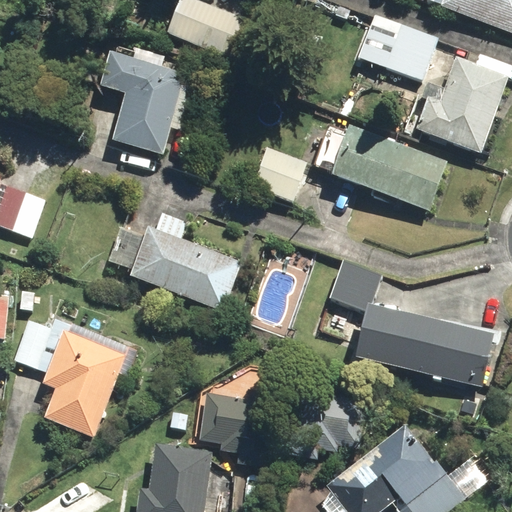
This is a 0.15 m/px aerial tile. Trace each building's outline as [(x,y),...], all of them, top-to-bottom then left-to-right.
[(190,0),(185,0),(170,37),(233,62),(249,23),(190,0)] [(445,10),(444,11),(511,36),(511,0),(429,0),(428,4),(445,10)] [(425,85),(441,41),(402,26),(386,71),(425,85)] [(189,77),(114,55),(104,91),(129,98),(116,145),(165,159),(189,77)] [(432,101),(420,134),(484,157),(511,82),(511,80),(460,61),(443,106),(432,101)] [(354,129),(336,179),(433,215),(451,165),(354,129)] [(310,165),(270,151),(255,193),(295,207),(310,165)] [(48,203),(3,187),(0,194),(0,229),(34,242),(48,203)] [(244,266),(152,231),(149,239),(123,230),(111,265),(136,274),(134,281),(225,316),(244,266)] [(385,278),(346,264),(332,302),(371,316),(360,362),(485,391),(497,337),(374,308),(385,278)] [(0,341),(7,342),(11,299),(0,298),(0,341)] [(58,393),(47,421),(97,441),(122,378),(130,381),(140,354),(132,351),(133,350),(53,319),(48,330),(31,324),(16,363),(51,377),(46,388),(58,393)] [(329,399),(331,389),(310,386),(301,451),(339,456),(340,450),(361,452),(367,404),(329,399)] [(250,402),(209,397),(203,444),(224,447),(223,454),(241,456),(239,467),(269,470),(278,396),(251,393),(250,402)] [(407,429),(329,491),(345,511),(389,511),(402,502),(409,511),(455,511),(463,506),(437,473),(441,471),(407,429)] [(207,511),(216,455),(159,447),(153,493),(144,492),(140,511),(207,511)]
